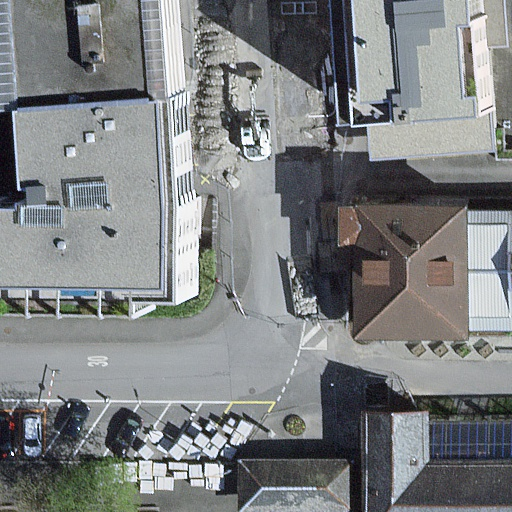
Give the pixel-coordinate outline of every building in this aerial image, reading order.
[(9,0),(16,93),(17,103),(35,102),(38,199),(0,199),(0,292),(194,296),(194,228),(194,92),(192,71),(188,32),(185,0),(9,0)] [(342,0),(352,120),(372,119),(374,156),(499,148),(492,44),(511,42),(511,29),(509,0),(342,0)] [(16,93),(0,89),(0,199),(38,199),(35,102),(17,103),(16,93)] [(366,339),(478,338),(477,211),(477,201),(346,202),(346,232),(347,248),(365,248),(366,339)] [(511,338),(511,210),(477,211),(478,338),(511,338)] [(433,414),(370,415),(371,511),(511,511),(511,461),(434,462),(433,414)] [(353,461),(246,461),(246,510),(352,510),(353,461)]
